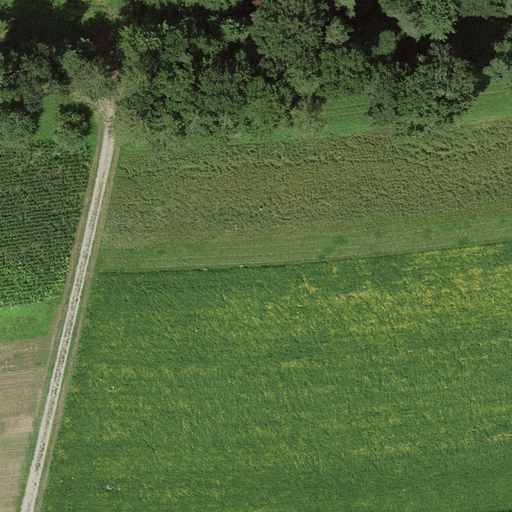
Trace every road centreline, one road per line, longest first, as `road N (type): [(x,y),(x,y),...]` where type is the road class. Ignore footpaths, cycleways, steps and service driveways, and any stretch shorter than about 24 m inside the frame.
road 1 (track): [(0,90),(71,94),(100,107),(112,129),(511,87)]
road 2 (track): [(29,511),(112,129)]
road 3 (track): [(44,0),(110,15),(124,37),(112,129)]
